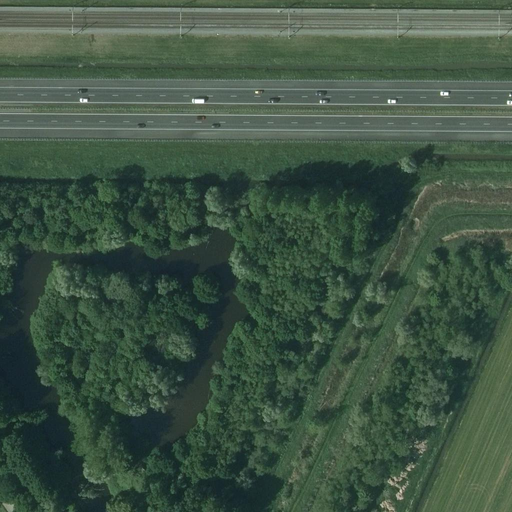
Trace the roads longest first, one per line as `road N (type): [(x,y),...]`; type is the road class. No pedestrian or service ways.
road 1 (motorway): [(0,121),(511,125)]
road 2 (motorway): [(511,97),(0,95)]
road 3 (track): [(288,0),(511,2)]
